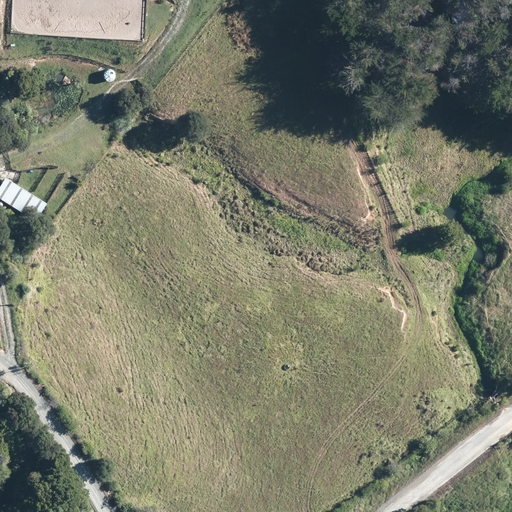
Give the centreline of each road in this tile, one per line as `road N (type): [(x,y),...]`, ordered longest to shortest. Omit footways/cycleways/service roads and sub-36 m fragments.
road 1 (unclassified): [(0,366),(35,401),(102,511)]
road 2 (unclassified): [(394,511),(511,417)]
